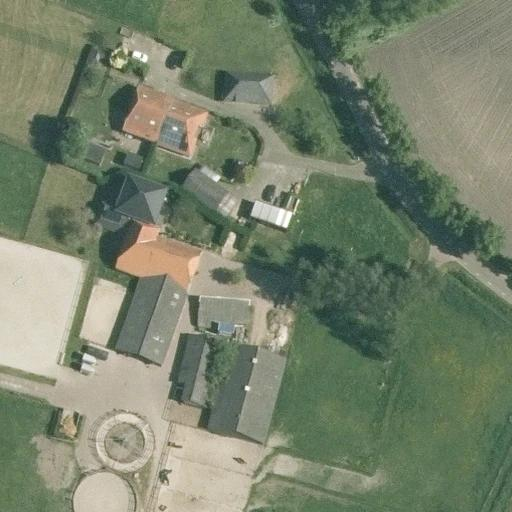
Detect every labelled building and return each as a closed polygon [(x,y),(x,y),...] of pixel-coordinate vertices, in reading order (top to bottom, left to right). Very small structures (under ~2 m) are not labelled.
[(269,106),(271,81),(227,77),(225,102),(269,106)] [(201,130),(206,116),(139,91),(123,134),(189,158),(195,143),(191,141),(196,128),(201,130)] [(126,156),(122,167),(138,173),(142,162),(126,156)] [(215,217),(230,196),(195,172),(181,192),(215,217)] [(259,191),(271,182),(263,172),(251,181),(259,191)] [(151,234),(163,199),(129,186),(119,213),(102,208),(95,228),(126,240),(115,271),(141,281),(136,294),(137,294),(116,353),(161,369),(202,255),(156,239),(157,236),(151,234)] [(279,194),(273,212),(282,215),(289,197),(279,194)] [(248,327),(250,305),(200,301),(196,330),(211,332),(212,325),(230,326),(248,327)] [(207,412),(223,346),(188,338),(176,386),(185,389),(181,405),(201,411),(207,412)] [(264,448),(283,375),(286,363),(229,347),(207,432),(264,448)]
